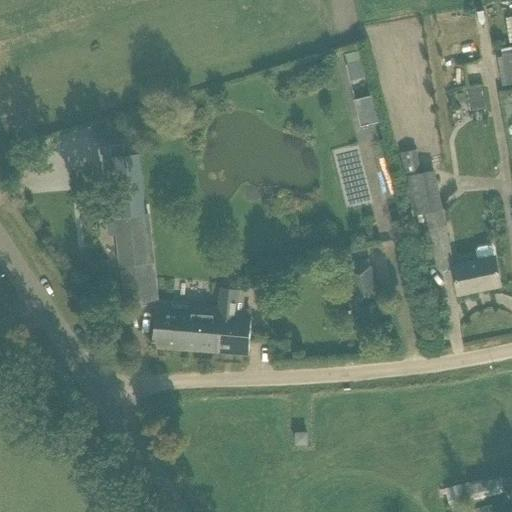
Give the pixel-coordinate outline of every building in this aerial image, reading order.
[(511,46),(498,47),(501,84),(511,83),(511,46)] [(361,61),(346,65),(350,82),(365,78),(361,61)] [(482,89),(466,92),(470,112),(485,109),(482,89)] [(360,126),(376,122),(369,95),(353,99),(360,126)] [(425,213),(434,256),(451,254),(435,170),(421,172),(416,149),(400,152),(413,215),(425,213)] [(108,223),(109,236),(117,235),(120,266),(153,263),(148,213),(144,214),(138,155),(106,158),(112,218),(115,218),(116,222),(108,223)] [(477,257),(452,262),(458,294),(500,286),(492,247),(489,244),(479,246),(476,250),(477,257)] [(346,270),(354,303),(381,297),(378,285),(376,286),(371,264),(346,270)] [(151,347),(248,355),(252,316),(251,316),(251,309),(243,308),(244,289),(219,287),(217,305),(158,299),(151,347)] [(295,433),(295,444),(307,444),(307,433),(295,433)] [(445,489),(449,505),(493,494),(489,480),(470,485),(469,483),(445,489)]
